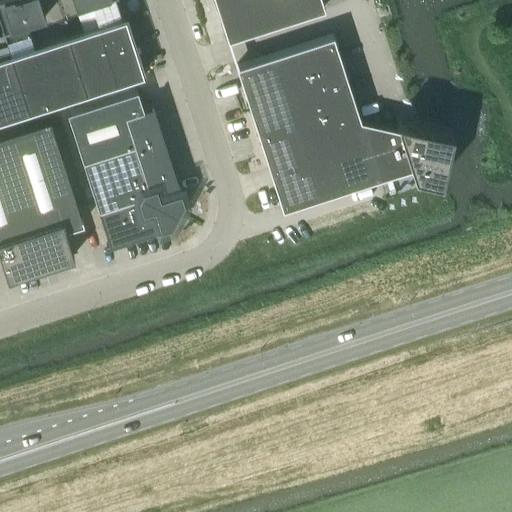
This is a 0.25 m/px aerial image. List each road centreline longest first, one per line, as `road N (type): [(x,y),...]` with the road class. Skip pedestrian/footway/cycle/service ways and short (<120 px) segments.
road 1 (unclassified): [(0,330),(181,273),(223,243),(228,191),(164,0)]
road 2 (primary): [(200,394),(511,295)]
road 3 (primary): [(0,470),(167,414),(200,394)]
road 4 (primary): [(200,394),(163,397),(0,452)]
